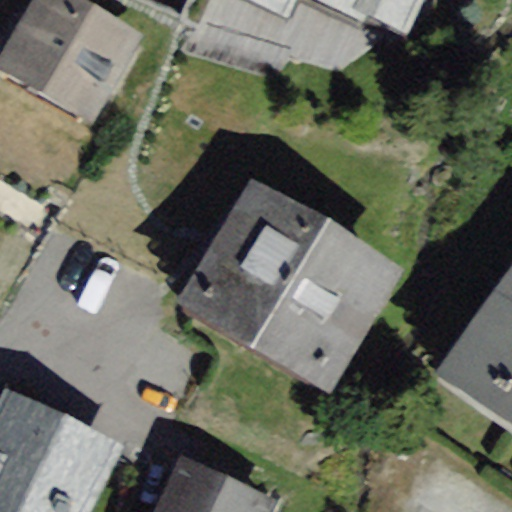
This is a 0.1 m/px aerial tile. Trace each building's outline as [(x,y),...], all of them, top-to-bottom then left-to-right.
[(129,48),(42,0),(19,0),(0,34),(0,77),(86,125),(129,48)] [(290,0),(157,0),(149,18),(261,66),(290,0)] [(381,288),(215,189),(147,302),(312,402),(381,288)] [(511,232),(411,373),(511,445),(511,232)] [(81,511),(93,487),(0,447),(0,511),(81,511)] [(267,511),(160,464),(138,511),(267,511)]
